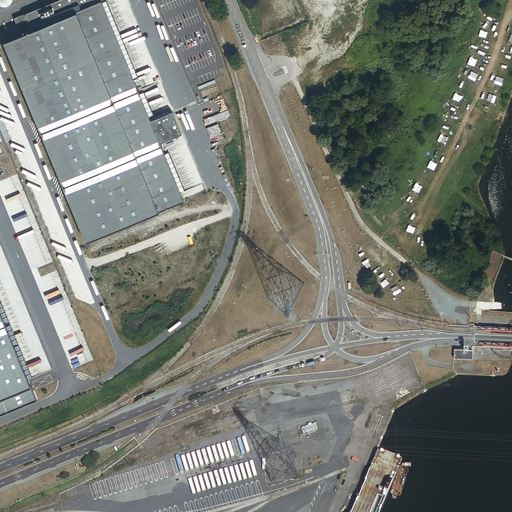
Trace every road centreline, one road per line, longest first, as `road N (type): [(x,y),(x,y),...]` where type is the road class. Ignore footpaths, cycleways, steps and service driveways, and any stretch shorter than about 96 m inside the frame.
road 1 (track): [(296,71),(362,227),(461,304),(475,304),(495,253)]
road 2 (secondary): [(0,486),(232,389)]
road 3 (secondary): [(191,389),(0,468)]
road 4 (unclassified): [(324,280),(312,321),(286,350),(191,389)]
road 5 (track): [(345,193),(380,220),(398,223),(413,216),(467,137)]
road 6 (secondary): [(232,389),(349,372),(392,354)]
road 7 (unclassified): [(340,292),(332,241),(290,142)]
road 8 (unclassified): [(231,0),(290,142)]
road 9 (secondary): [(334,346),(191,389)]
road 10 (unclassified): [(290,142),(317,216),(324,280)]
road 11 (track): [(511,16),(467,137)]
